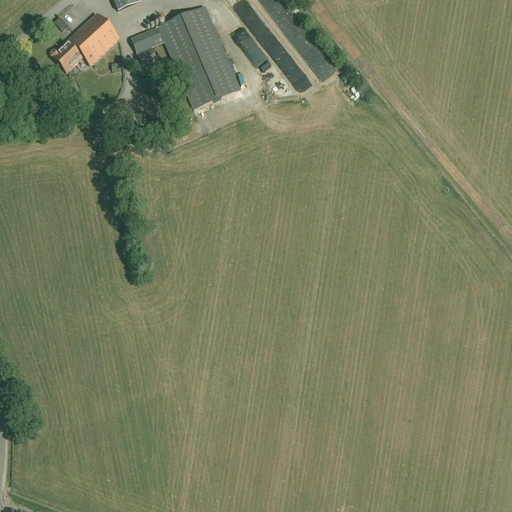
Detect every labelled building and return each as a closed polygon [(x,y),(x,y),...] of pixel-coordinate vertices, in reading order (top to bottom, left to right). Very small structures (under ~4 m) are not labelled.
[(112,0),(118,13),(140,4),(138,0),(112,0)] [(154,31),(131,41),(143,70),(157,64),(151,50),(165,45),(194,112),(240,93),(205,10),(158,29),(154,31)] [(90,67),(119,40),(96,16),(67,43),(68,44),(58,54),(56,52),(53,52),(51,55),(51,58),(52,59),(52,60),(66,75),(82,60),(90,67)] [(278,59),(286,69),(294,63),(265,26),(256,33),(277,60),(278,59)] [(315,53),(309,60),(312,63),(319,56),(315,53)] [(299,65),(293,73),(301,79),(308,71),(299,65)]
